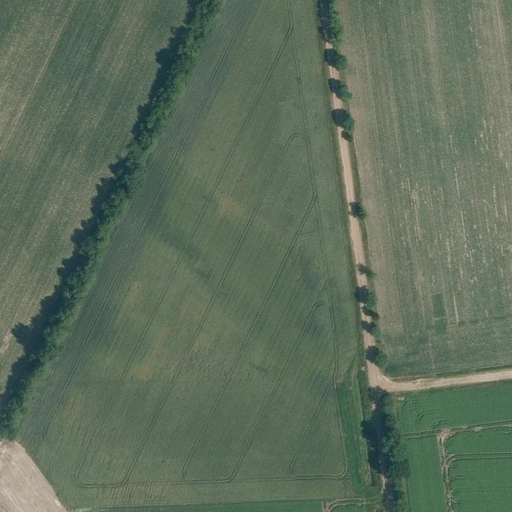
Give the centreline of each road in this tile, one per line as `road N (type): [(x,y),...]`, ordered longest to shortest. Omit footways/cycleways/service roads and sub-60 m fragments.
road 1 (track): [(324,0),(395,511)]
road 2 (track): [(378,390),(511,372)]
